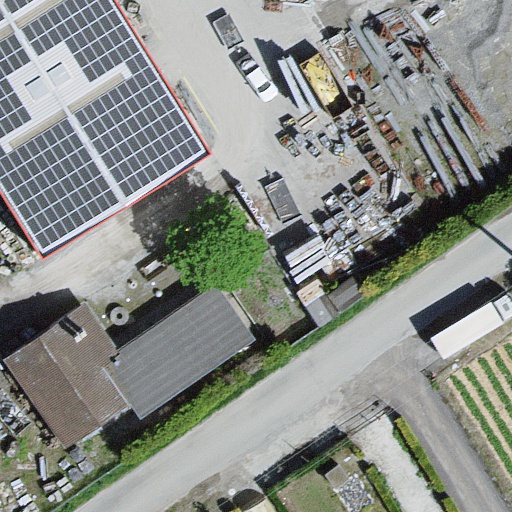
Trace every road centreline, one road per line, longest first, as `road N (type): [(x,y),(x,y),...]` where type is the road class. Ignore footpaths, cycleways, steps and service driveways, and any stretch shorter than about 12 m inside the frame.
road 1 (residential): [(111,511),(511,234)]
road 2 (track): [(371,334),(480,511)]
road 3 (unknown): [(216,0),(291,123)]
